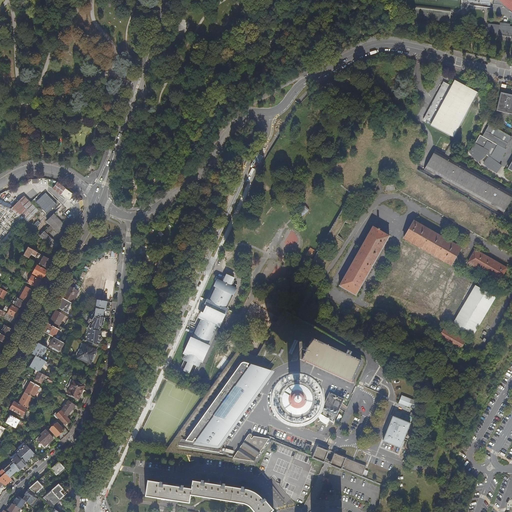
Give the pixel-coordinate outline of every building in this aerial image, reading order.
[(451,11),(414,7),(413,17),(449,21),(451,11)] [(173,34),(180,38),(187,23),(188,21),(182,18),(173,34)] [(187,23),(180,38),(181,39),(190,23),(188,21),(187,23)] [(500,22),(500,25),(488,23),(487,33),(511,36),(511,25),(509,26),(510,23),(500,22)] [(431,124),(455,137),(479,92),(455,79),(452,85),(443,80),(425,117),(433,121),(431,124)] [(511,93),(501,91),(497,109),(511,112),(511,93)] [(511,135),(489,123),(483,136),(480,134),(470,152),(480,159),(483,155),(484,153),(487,155),(483,162),(486,165),(487,166),(488,167),(491,168),(494,170),(496,172),(502,165),(499,162),(506,148),(511,135)] [(425,169),(503,213),(511,197),(511,191),(436,149),(425,169)] [(61,192),(65,186),(57,180),(52,186),(61,192)] [(62,192),(69,197),(73,191),(66,186),(62,192)] [(27,205),(35,213),(38,211),(24,196),(21,199),(22,200),(27,205)] [(11,209),(25,224),(35,213),(27,205),(22,200),(21,199),(16,204),(11,209)] [(308,210),(304,205),(297,211),(301,216),(308,210)] [(58,233),(66,226),(54,214),(47,222),(58,233)] [(451,264),(461,247),(417,222),(407,239),(451,264)] [(389,235),(372,226),(339,285),(356,294),(389,235)] [(54,251),(59,245),(53,239),(52,240),(44,232),(39,236),(54,251)] [(28,248),(24,256),(29,259),(31,254),(36,257),(35,258),(34,260),(37,262),(39,258),(37,257),(38,257),(39,256),(38,255),(38,254),(28,248)] [(507,267),(475,249),(468,261),(500,280),(507,267)] [(47,270),(52,261),(44,257),(42,259),(41,262),(40,263),(38,262),(37,264),(47,270)] [(42,280),(47,271),(37,266),(33,274),(42,280)] [(32,276),(27,284),(37,289),(41,281),(32,276)] [(219,326),(221,321),(220,321),(223,313),(225,313),(227,309),(225,308),(230,296),(229,295),(230,293),(233,295),(236,288),(235,288),(237,285),(233,283),(234,280),(224,276),(223,278),(219,276),(217,280),(216,279),(213,286),(215,287),(209,301),(207,300),(205,304),(208,306),(205,314),(201,312),(199,317),(201,317),(192,338),(190,337),(187,343),(189,344),(187,348),(185,347),(182,353),(184,354),(183,358),(184,359),(180,367),(193,373),(197,365),(198,366),(200,362),(202,363),(205,356),(203,355),(205,351),(207,352),(210,346),(208,345),(217,325),(219,326)] [(495,297),(475,285),(452,324),(472,336),(495,297)] [(72,303),(78,291),(73,289),(72,288),(70,286),(67,291),(68,292),(66,296),(65,295),(63,298),(66,300),(72,303)] [(19,299),(27,304),(31,297),(32,298),(35,292),(26,287),(21,295),(20,297),(19,299)] [(66,300),(63,298),(62,300),(58,308),(62,310),(61,313),(73,319),(74,316),(68,312),(69,311),(68,310),(72,303),(66,300)] [(27,312),(30,306),(27,304),(19,299),(18,299),(16,303),(14,302),(12,304),(27,312)] [(106,318),(108,302),(98,300),(96,309),(93,315),(95,316),(106,318)] [(16,319),(21,311),(12,306),(7,314),(16,319)] [(65,315),(56,310),(50,322),(59,326),(65,315)] [(14,325),(16,319),(6,314),(5,319),(5,320),(14,325)] [(104,326),(106,318),(95,316),(93,320),(90,319),(88,322),(91,324),(89,328),(90,329),(101,331),(101,330),(102,329),(101,328),(104,326)] [(48,325),(44,332),(54,338),(58,330),(48,325)] [(12,333),(13,330),(5,326),(3,329),(0,327),(0,333),(5,336),(8,338),(11,333),(12,333)] [(466,338),(445,326),(438,337),(459,350),(466,338)] [(102,337),(102,331),(101,331),(90,329),(89,334),(91,335),(90,339),(88,341),(100,346),(101,341),(102,341),(103,340),(103,339),(102,337)] [(362,360),(314,337),(304,357),(352,380),(362,360)] [(64,343),(55,338),(49,347),(59,353),(64,343)] [(99,352),(102,347),(100,346),(88,341),(84,340),(79,352),(78,352),(75,357),(91,364),(94,357),(95,357),(97,351),(99,352)] [(450,349),(436,341),(435,344),(449,352),(450,349)] [(288,352),(291,354),(298,344),(295,342),(288,352)] [(32,354),(33,355),(36,357),(42,359),(48,349),(40,344),(38,343),(32,354)] [(36,357),(30,367),(38,372),(40,373),(46,362),(42,359),(36,357)] [(243,360),(184,439),(220,446),(275,369),(243,360)] [(43,375),(49,364),(46,362),(40,373),(42,374),(43,375)] [(52,384),(54,380),(43,375),(42,374),(40,373),(38,372),(36,376),(37,377),(35,382),(41,385),(44,380),(52,384)] [(329,392),(322,408),(316,405),(316,402),(316,400),(316,397),(315,392),(314,389),(311,386),(308,383),(305,381),(302,380),(298,379),(294,379),(290,380),(286,382),(283,384),(281,386),(278,391),(276,394),(276,397),(276,401),(276,404),(277,408),(278,410),(280,412),(282,415),(285,417),(288,419),(293,420),(299,420),(303,419),(307,417),(310,415),(311,413),(319,417),(321,421),(326,424),(329,420),(333,422),(344,399),(329,392)] [(69,387),(67,387),(66,389),(70,391),(68,396),(79,400),(83,390),(83,389),(84,386),(72,381),(72,380),(69,387)] [(31,382),(25,393),(34,398),(40,387),(31,382)] [(10,399),(9,399),(10,399),(13,394),(10,392),(10,394),(5,391),(3,395),(10,399)] [(19,404),(27,409),(29,406),(34,398),(25,393),(19,404)] [(3,395),(0,400),(0,404),(7,408),(6,411),(8,412),(9,411),(15,414),(16,413),(23,417),(27,409),(19,404),(10,399),(9,399),(3,395)] [(418,401),(401,395),(399,402),(415,408),(418,401)] [(67,417),(76,406),(69,401),(62,411),(67,417)] [(395,410),(393,416),(383,440),(400,447),(405,436),(409,438),(410,435),(406,433),(410,423),(409,422),(413,413),(411,412),(409,415),(406,414),(404,420),(399,418),(401,412),(395,410)] [(53,416),(57,420),(59,418),(66,426),(70,421),(61,411),(57,415),(56,413),(53,416)] [(20,421),(11,416),(6,423),(16,428),(20,421)] [(50,430),(57,437),(64,431),(58,424),(50,430)] [(43,436),(39,440),(45,447),(54,439),(46,431),(42,435),(43,436)] [(249,438),(251,436),(250,434),(249,434),(248,435),(233,458),(255,461),(269,438),(256,437),(254,439),(251,438),(251,439),(249,438)] [(309,451),(310,451),(312,446),(305,443),(303,449),(309,451)] [(26,464),(36,455),(26,445),(16,453),(18,455),(24,461),(26,464)] [(308,456),(323,462),(324,462),(325,461),(324,461),(328,450),(317,446),(314,453),(310,451),(308,456)] [(16,453),(10,459),(10,460),(12,461),(18,455),(16,453)] [(333,466),(345,471),(347,466),(343,464),(346,457),(334,453),(330,463),(329,463),(329,464),(330,464),(329,465),(332,466),(333,466)] [(20,471),(27,464),(26,464),(24,461),(18,455),(12,461),(13,462),(14,464),(20,471)] [(10,460),(1,468),(2,470),(3,471),(13,462),(12,461),(10,460)] [(3,471),(11,479),(20,471),(14,464),(13,462),(3,471)] [(58,463),(29,489),(31,490),(35,494),(42,488),(41,487),(55,475),(56,477),(64,470),(58,463)] [(0,474),(2,476),(0,478),(0,482),(2,484),(6,486),(12,480),(11,479),(3,471),(2,470),(0,471),(0,474)] [(188,503),(190,495),(242,503),(246,505),(249,506),(253,511),(269,511),(272,510),(264,500),(265,500),(263,498),(262,500),(257,495),(250,491),(246,489),(243,489),(243,487),(241,486),(240,488),(224,486),(224,484),(222,484),(221,485),(203,482),(203,481),(200,480),(200,482),(192,481),(190,489),(182,487),(182,486),(179,485),(179,487),(161,484),(161,482),(159,482),(159,483),(147,481),(145,496),(188,503)] [(47,503),(55,509),(57,507),(54,504),(66,494),(58,485),(45,497),(48,500),(47,503)] [(36,495),(36,494),(35,494),(31,490),(30,491),(28,490),(25,494),(26,495),(23,499),(26,501),(34,507),(39,500),(36,498),(37,497),(37,496),(36,495)] [(26,501),(23,499),(18,496),(13,504),(19,508),(21,509),(26,501)]
